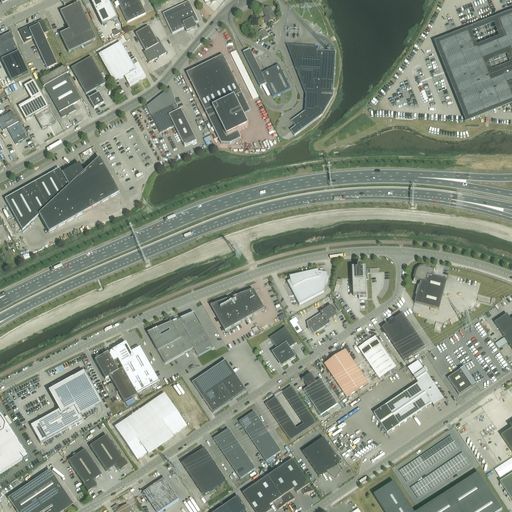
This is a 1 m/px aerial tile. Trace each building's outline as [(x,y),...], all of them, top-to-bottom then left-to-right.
[(89,0),(102,25),(116,18),(107,0),(89,0)] [(116,0),(127,23),(145,14),(138,0),(116,0)] [(198,22),(191,7),(189,2),(163,14),(165,19),(172,35),(185,29),(187,33),(193,30),(194,30),(195,30),(196,30),(196,29),(197,28),(197,27),(197,26),(196,26),(195,26),(195,24),(198,22)] [(68,53),(83,46),(84,48),(91,45),(90,42),(96,40),(78,3),(60,12),(68,30),(59,34),(68,53)] [(270,8),(263,11),(266,17),(263,18),(266,24),(269,23),(269,22),(275,19),(270,8)] [(48,32),(42,20),(19,31),(25,43),(33,39),(47,69),(57,64),(43,35),(48,32)] [(500,27),(505,40),(474,52),(469,39),(446,48),(461,84),(465,83),(468,91),(460,94),(466,108),(510,91),(509,88),(508,86),(511,84),(511,22),(506,24),(500,27)] [(149,63),(162,56),(166,53),(158,39),(155,40),(148,27),(135,34),(145,51),(143,52),(149,63)] [(262,40),(268,37),(265,30),(258,33),(258,32),(256,33),(257,37),(260,35),(262,40)] [(0,58),(1,61),(11,82),(28,74),(18,52),(19,52),(10,33),(10,34),(0,38),(0,58)] [(130,86),(145,78),(137,63),(133,66),(120,43),(98,55),(113,83),(124,77),(130,86)] [(305,107),(305,112),(291,122),(295,127),(290,131),(294,136),(313,123),(322,116),(333,97),(336,52),(316,51),(317,47),(286,45),(305,95),(305,107)] [(233,52),(252,100),(258,98),(239,50),(233,52)] [(266,85),(273,98),(291,90),(279,66),(279,67),(262,75),(250,51),(243,54),(260,88),(266,85)] [(205,112),(221,144),(230,144),(231,144),(241,139),(237,132),(248,127),(243,116),(250,112),(223,56),(187,74),(205,112)] [(91,57),(71,68),(86,95),(106,84),(91,57)] [(44,87),(62,118),(75,111),(72,106),(81,101),(66,75),(68,74),(64,67),(40,80),(44,87)] [(24,87),(31,100),(18,107),(26,120),(34,115),(42,129),(55,122),(40,95),(33,82),(24,87)] [(167,94),(166,94),(162,100),(147,107),(160,134),(174,127),(185,147),(196,141),(181,110),(179,111),(172,95),(170,96),(169,96),(170,94),(168,93),(167,94)] [(94,109),(104,104),(98,94),(88,99),(94,109)] [(21,142),(27,139),(12,112),(0,118),(0,126),(3,132),(7,129),(16,145),(19,143),(20,144),(22,143),(21,142)] [(48,233),(119,194),(99,158),(83,173),(78,164),(61,174),(59,169),(4,200),(21,230),(38,215),(48,233)] [(359,300),(367,299),(366,288),(366,279),(367,279),(367,280),(368,280),(367,273),(369,273),(369,270),(379,269),(365,270),(365,268),(361,268),(361,266),(360,266),(359,266),(357,266),(357,268),(352,268),(353,296),(356,296),(359,296),(359,299),(359,300)] [(415,303),(439,310),(447,281),(432,277),(434,271),(435,271),(424,268),(423,268),(422,268),(421,268),(420,268),(419,269),(418,269),(418,270),(417,271),(416,271),(416,272),(416,273),(413,282),(414,282),(414,280),(420,282),(415,303)] [(287,283),(299,305),(324,292),(328,274),(320,273),(318,273),(318,271),(289,278),(290,278),(291,281),(287,283)] [(211,306),(211,308),(225,332),(264,309),(254,290),(246,293),(247,294),(243,296),(242,295),(222,302),(224,305),(220,307),(219,305),(218,304),(211,306)] [(311,329),(314,334),(329,324),(330,323),(330,322),(330,321),(330,320),(337,315),(331,306),(320,313),(320,314),(307,323),(308,329),(307,329),(308,329),(310,328),(311,329)] [(208,339),(206,336),(207,336),(194,314),(192,314),(193,315),(186,318),(187,318),(183,320),(183,319),(182,319),(178,321),(193,349),(198,357),(214,348),(208,339)] [(402,314),(390,323),(381,328),(404,362),(425,347),(405,318),(404,317),(402,314)] [(507,315),(495,324),(503,336),(504,338),(495,344),(498,349),(508,343),(511,349),(511,319),(511,321),(507,315)] [(148,334),(153,342),(165,364),(189,351),(192,349),(193,349),(178,321),(171,324),(148,334)] [(277,350),(273,353),(282,366),(294,357),(289,349),(297,344),(286,328),(270,339),(277,350)] [(362,346),(358,349),(379,379),(396,368),(375,337),(371,340),(368,336),(360,342),(362,346)] [(112,353),(111,352),(109,353),(110,354),(109,355),(108,353),(94,360),(105,379),(109,377),(124,402),(159,383),(139,347),(131,352),(125,343),(112,350),(113,353),(112,353)] [(337,356),(332,359),(329,362),(329,361),(324,365),(333,378),(333,377),(335,381),(347,398),(351,395),(351,394),(355,392),(355,393),(360,389),(363,387),(368,384),(356,367),(354,363),(345,350),(340,354),(341,354),(337,356)] [(226,361),(192,384),(212,413),(230,401),(231,401),(232,401),(233,401),(233,400),(233,399),(246,390),(226,361)] [(460,370),(448,379),(459,396),(468,390),(471,387),(472,388),(472,387),(476,384),(464,368),(461,370),(460,370)] [(386,406),(374,414),(387,434),(399,426),(432,404),(434,407),(444,400),(437,390),(424,370),(414,377),(418,384),(386,406)] [(30,426),(40,444),(82,421),(79,417),(101,404),(83,372),(82,372),(78,375),(72,378),(74,382),(54,393),(59,402),(61,406),(58,408),(59,410),(30,426)] [(321,416),(337,405),(320,380),(316,382),(311,374),(306,377),(303,379),(302,380),(303,383),(304,382),(308,388),(303,391),(321,416)] [(305,425),(296,430),(275,399),(275,398),(265,405),(280,427),(290,441),(316,424),(297,396),(291,387),(282,393),(283,393),(305,425)] [(172,438),(172,437),(187,427),(164,394),(149,404),(125,420),(118,425),(114,427),(137,461),(147,454),(147,455),(172,438)] [(281,452),(254,412),(239,422),(266,462),(281,452)] [(0,474),(22,460),(23,461),(28,458),(0,413),(0,474)] [(511,430),(501,436),(511,452),(511,424),(509,427),(511,429),(511,430)] [(229,430),(213,440),(240,480),(255,469),(229,430)] [(117,470),(120,472),(123,468),(127,466),(123,459),(122,460),(106,436),(89,447),(106,472),(109,470),(112,468),(115,466),(117,470)] [(323,438),(302,452),(319,478),(326,473),(333,478),(337,476),(342,469),(339,464),(341,463),(323,438)] [(200,491),(203,495),(225,480),(215,465),(212,461),(213,461),(205,450),(200,449),(199,449),(191,459),(191,458),(182,464),(198,488),(200,491)] [(84,486),(83,486),(88,492),(92,490),(92,489),(96,488),(95,485),(93,481),(96,479),(95,479),(99,477),(101,475),(84,450),(68,461),(84,486)] [(292,460),(280,468),(294,489),(297,494),(301,491),(304,495),(307,494),(310,493),(314,492),(314,491),(313,491),(309,485),(292,460)] [(280,468),(268,477),(286,504),(287,504),(289,503),(291,501),(295,499),(290,492),(294,489),(280,468)] [(56,511),(52,505),(66,496),(49,471),(8,499),(16,511),(56,511)] [(498,511),(502,510),(478,473),(418,511),(412,511),(394,482),(374,496),(384,511),(498,511)] [(511,501),(511,475),(500,483),(511,502),(511,501)] [(268,477),(255,485),(270,506),(274,503),(278,510),(278,511),(281,509),(286,505),(286,504),(268,477)] [(155,511),(161,511),(179,500),(164,479),(143,493),(155,511)] [(270,506),(255,485),(243,494),(254,511),(269,511),(272,510),(270,506)] [(247,511),(238,497),(225,505),(229,511),(247,511)]
